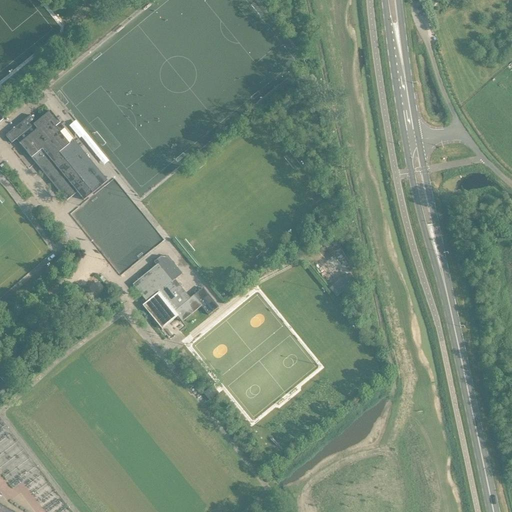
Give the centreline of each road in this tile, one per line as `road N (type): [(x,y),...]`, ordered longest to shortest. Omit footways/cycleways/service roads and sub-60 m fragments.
road 1 (primary): [(493,511),(411,140)]
road 2 (primary): [(411,140),(392,0)]
road 3 (unclassified): [(511,186),(462,132),(411,140)]
